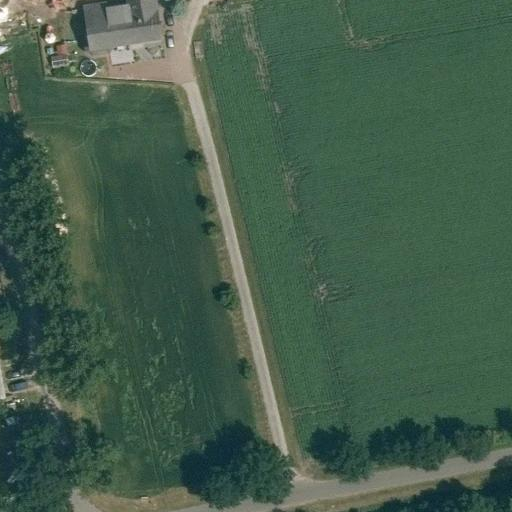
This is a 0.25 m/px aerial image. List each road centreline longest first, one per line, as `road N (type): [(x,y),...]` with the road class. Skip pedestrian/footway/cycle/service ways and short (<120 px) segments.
road 1 (residential): [(77,511),(0,197)]
road 2 (unclassified): [(511,457),(212,511)]
